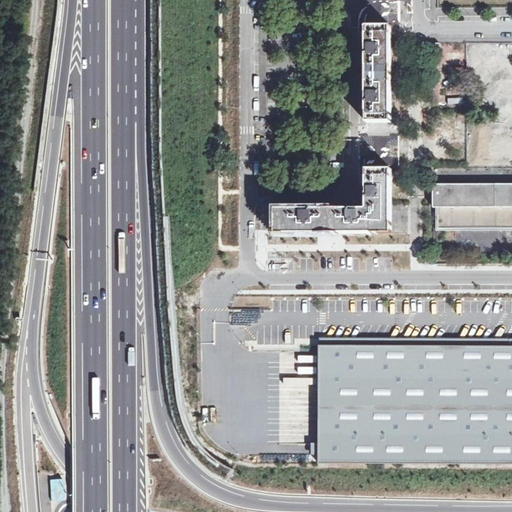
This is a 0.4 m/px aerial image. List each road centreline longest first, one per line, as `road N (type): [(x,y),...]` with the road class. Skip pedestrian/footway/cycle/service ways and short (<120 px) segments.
road 1 (motorway): [(511,510),(264,505),(219,492),(192,473),(164,429),(154,386),(139,121),(124,94)]
road 2 (motorway): [(72,0),(30,352),(51,432),(69,461),(129,511)]
road 3 (unclassified): [(247,0),(253,267),(274,277),(511,274)]
road 4 (motorway): [(92,0),(96,511)]
road 5 (track): [(0,417),(39,0)]
road 6 (motorway): [(125,511),(124,94)]
road 7 (unknown): [(219,330),(511,317)]
road 8 (unknown): [(219,330),(227,401),(251,443)]
